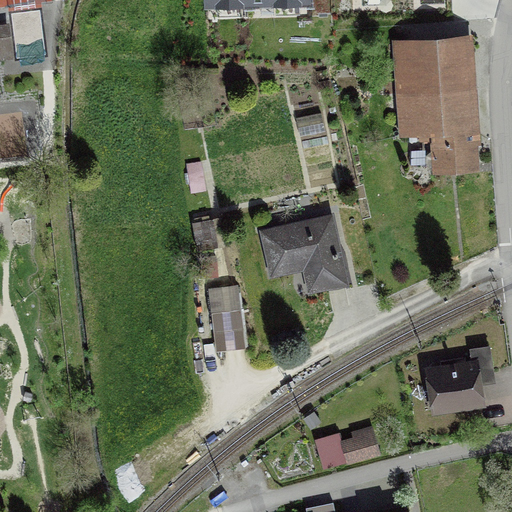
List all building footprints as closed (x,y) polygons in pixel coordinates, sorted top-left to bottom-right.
[(467,37),(396,42),(403,138),(434,136),(436,164),(475,161),(467,37)] [(335,210),(260,227),(271,275),(303,268),(309,292),(352,282),(335,210)] [(241,288),(214,291),(222,349),(249,345),(241,288)] [(490,362),(432,370),(437,408),(495,401),(490,362)] [(26,392),(23,400),(29,403),(32,395),(26,392)] [(376,431),(325,445),(330,466),(382,452),(376,431)] [(335,511),(333,502),(306,507),(306,511),(335,511)]
